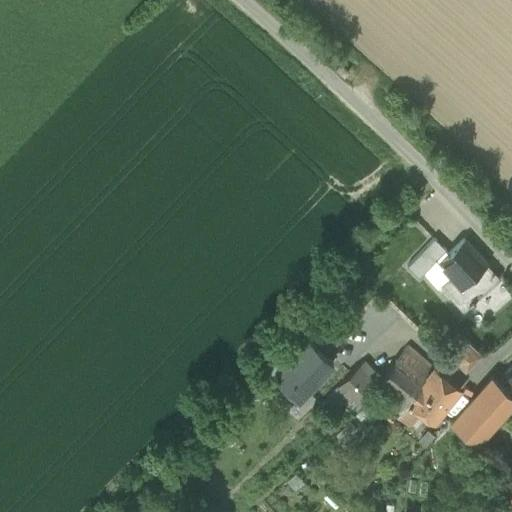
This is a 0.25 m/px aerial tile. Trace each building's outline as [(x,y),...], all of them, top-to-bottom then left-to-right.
[(419,278),(446,250),(434,239),(407,267),(408,267),(419,278)] [(440,286),(463,312),(500,279),(464,240),(440,262),(452,276),(440,286)] [(400,275),(412,285),(419,278),(408,267),(400,275)] [(317,320),(303,335),(308,340),(309,339),(326,355),(340,341),(317,320)] [(447,354),(465,373),(482,356),(464,338),(447,354)] [(308,340),(274,376),(298,399),(333,362),(326,355),(309,339),(308,340)] [(394,363),(421,384),(434,369),(434,368),(407,346),(394,363)] [(321,404),(332,415),(338,408),(345,414),(349,409),(354,414),(371,397),(365,390),(374,380),(373,379),(377,375),(364,362),(336,387),(321,404)] [(397,392),(408,400),(421,385),(421,384),(394,363),(381,379),(397,392)] [(434,369),(421,384),(421,385),(408,400),(409,401),(401,410),(399,410),(398,410),(399,411),(396,415),(409,425),(410,424),(420,411),(426,416),(433,422),(459,389),(434,368),(434,369)] [(450,424),(478,444),(511,405),(511,394),(508,391),(492,377),(450,424)] [(399,410),(401,410),(409,401),(408,400),(397,392),(389,402),(399,410)] [(420,411),(410,424),(416,428),(426,416),(420,411)]
